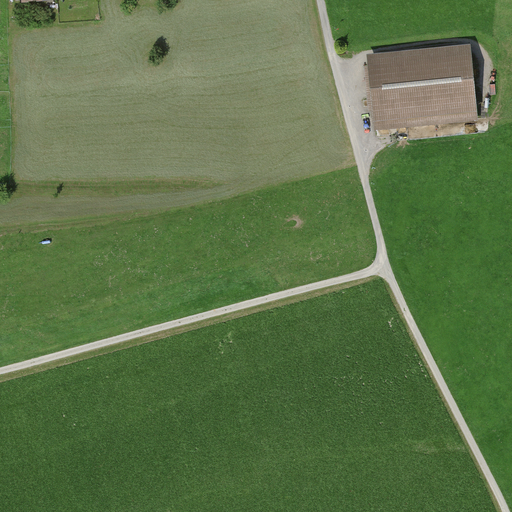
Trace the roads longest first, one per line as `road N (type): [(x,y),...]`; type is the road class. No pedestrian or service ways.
road 1 (track): [(322,0),(388,270),(410,297),(511,498)]
road 2 (track): [(388,270),(0,371)]
